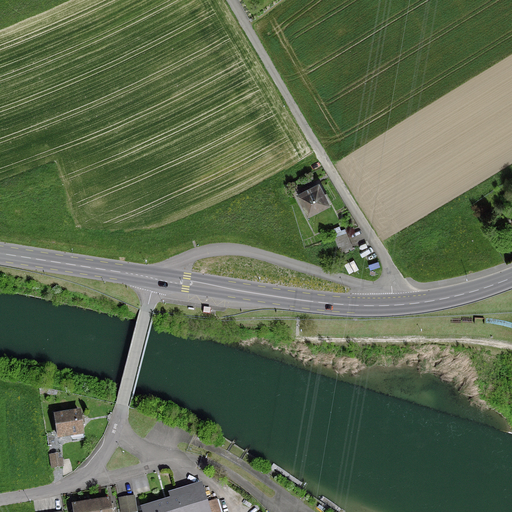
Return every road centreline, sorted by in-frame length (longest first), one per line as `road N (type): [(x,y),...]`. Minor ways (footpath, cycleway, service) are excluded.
road 1 (residential): [(230,0),(388,267),(394,305)]
road 2 (secondary): [(154,278),(394,305)]
road 3 (secondary): [(0,253),(154,278)]
road 4 (residential): [(154,278),(117,417)]
road 5 (residential): [(193,459),(59,487)]
road 6 (secondary): [(394,305),(511,277)]
